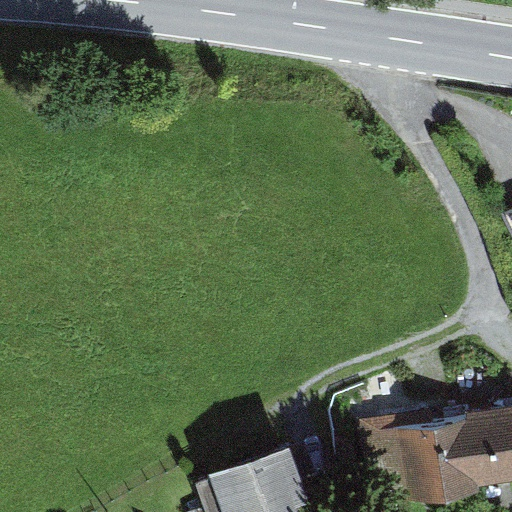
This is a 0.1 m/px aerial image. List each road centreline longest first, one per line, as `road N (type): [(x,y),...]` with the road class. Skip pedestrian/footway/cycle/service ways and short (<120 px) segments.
road 1 (track): [(387,36),(409,122),(482,264),(492,313),(270,410)]
road 2 (tertiary): [(125,0),(511,56)]
road 3 (track): [(77,511),(270,410)]
